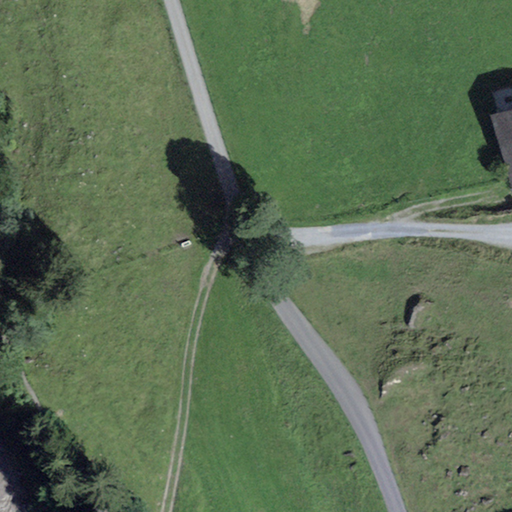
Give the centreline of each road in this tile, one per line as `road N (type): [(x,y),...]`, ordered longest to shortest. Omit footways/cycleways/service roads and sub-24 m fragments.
road 1 (unclassified): [(172,0),(264,274),(360,413),(397,511)]
road 2 (track): [(165,511),(201,298),(215,261),(245,229)]
road 3 (track): [(511,198),(367,228),(249,239)]
road 4 (track): [(511,235),(367,228)]
